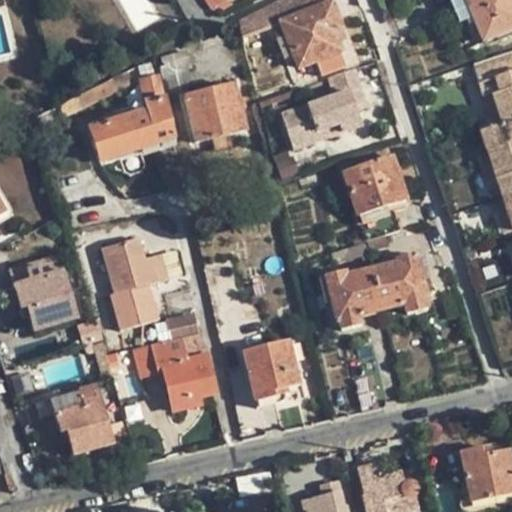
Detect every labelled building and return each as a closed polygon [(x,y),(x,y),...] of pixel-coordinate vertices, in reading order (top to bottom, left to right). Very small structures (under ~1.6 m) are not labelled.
[(329,1),(327,2),(287,17),(280,0),(277,0),(247,15),(253,31),(279,22),(297,67),(314,61),(320,75),(344,67),(332,32),(341,28),(329,1)] [(326,0),(280,0),(287,17),(327,2),(326,0)] [(511,0),(458,0),(452,3),(460,23),(473,17),(484,43),(511,30),(511,0)] [(192,70),(189,52),(164,57),(171,93),(188,89),(185,72),(192,70)] [(511,52),(473,65),(484,97),(493,94),(504,125),(511,122),(511,52)] [(353,69),(327,78),(331,88),(356,79),(353,69)] [(128,70),(58,105),(36,115),(45,134),(66,124),(63,117),(134,82),(128,70)] [(174,137),(159,74),(139,80),(145,111),(87,129),(98,161),(174,137)] [(353,105),(363,101),(356,79),(331,88),(334,97),(281,115),(288,137),(301,132),(303,138),(336,126),(339,133),(360,127),(356,113),(353,105)] [(195,142),(211,138),(229,134),(244,130),(239,108),(236,109),(231,86),(184,97),(195,142)] [(287,90),(257,100),(259,108),(289,97),(287,90)] [(480,127),(481,132),(504,125),(493,94),(484,97),(492,124),(480,127)] [(12,115),(7,98),(0,98),(0,126),(10,124),(7,116),(12,115)] [(366,110),(363,101),(353,105),(356,113),(366,110)] [(511,122),(504,125),(481,132),(485,142),(492,164),(511,158),(511,122)] [(292,150),(339,133),(336,126),(303,138),(301,132),(288,137),(292,150)] [(232,149),(229,134),(211,138),(214,152),(232,149)] [(483,168),(484,167),(492,164),(485,142),(476,144),(483,168)] [(344,174),(359,216),(381,209),(384,218),(362,225),(368,242),(384,237),(399,231),(391,206),(407,200),(392,157),(344,174)] [(511,158),(492,164),(484,167),(491,188),(499,185),(503,197),(511,194),(511,158)] [(196,169),(194,160),(183,162),(185,171),(196,169)] [(511,194),(503,197),(508,210),(511,221),(511,194)] [(359,216),(362,225),(384,218),(381,209),(359,216)] [(505,234),(511,231),(511,221),(508,210),(499,214),(505,234)] [(348,240),(350,247),(364,243),(361,236),(348,240)] [(387,247),(384,237),(368,242),(371,252),(387,247)] [(156,281),(149,255),(141,258),(135,238),(99,249),(112,295),(108,296),(119,330),(156,319),(149,295),(141,297),(138,287),(146,284),(156,281)] [(368,254),(364,243),(350,247),(347,248),(351,260),(368,254)] [(158,252),(149,255),(156,281),(166,278),(158,252)] [(396,264),(373,269),(383,311),(404,306),(406,314),(430,308),(428,302),(431,301),(419,254),(395,259),(396,264)] [(7,270),(18,309),(25,308),(28,319),(32,331),(74,319),(55,256),(7,270)] [(361,316),(383,311),(373,269),(348,275),(347,271),(324,277),(335,324),(338,323),(339,330),(363,325),(361,316)] [(149,295),(146,284),(138,287),(141,297),(149,295)] [(22,321),(28,319),(25,308),(18,309),(22,321)] [(192,315),(166,321),(170,339),(196,333),(192,315)] [(154,324),(159,342),(170,339),(166,321),(154,324)] [(281,337),(278,327),(266,329),(269,341),(281,337)] [(213,394),(199,332),(196,333),(170,339),(159,342),(157,343),(159,352),(172,349),(175,362),(161,365),(171,410),(199,404),(198,398),(213,394)] [(111,376),(106,355),(102,343),(91,347),(101,379),(111,376)] [(150,344),(133,348),(140,378),(157,374),(150,344)] [(245,353),(255,396),(276,391),(299,385),(289,344),(245,353)] [(47,399),(57,434),(64,432),(67,443),(70,455),(112,444),(95,386),(47,399)] [(277,399),(276,391),(255,396),(257,403),(277,399)] [(59,445),(67,443),(64,432),(57,434),(59,445)] [(491,447),(481,449),(483,457),(493,455),(491,447)] [(483,457),(481,449),(459,454),(469,504),(497,499),(511,495),(511,455),(511,451),(493,455),(483,457)] [(379,478),(376,466),(357,470),(363,497),(361,498),(364,511),(417,511),(414,499),(418,496),(417,489),(415,486),(411,484),(404,485),(401,473),(379,478)] [(348,511),(348,508),(346,509),(340,482),(319,488),(322,498),(301,504),(302,511),(348,511)] [(511,507),(511,495),(497,499),(499,510),(511,507)]
